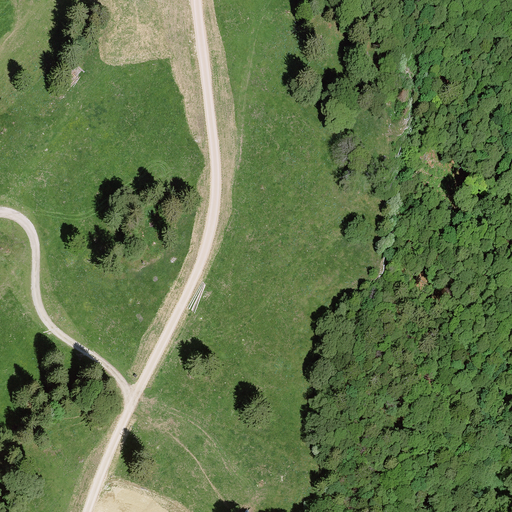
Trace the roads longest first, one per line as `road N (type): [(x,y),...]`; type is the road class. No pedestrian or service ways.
road 1 (track): [(179,309),(205,248),(215,194),(197,0)]
road 2 (track): [(129,411),(115,373),(42,312),(34,233),(0,212)]
road 3 (track): [(187,315),(179,309),(129,411)]
